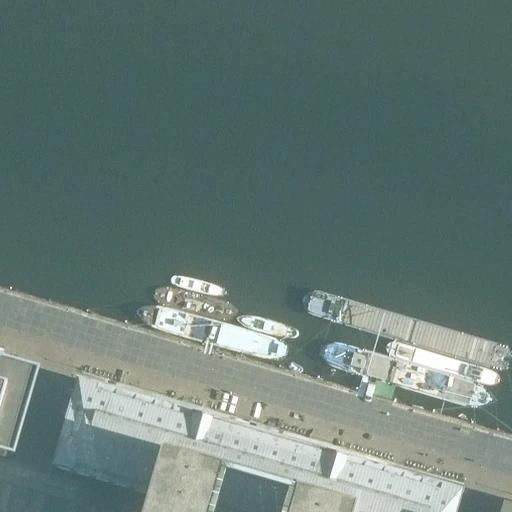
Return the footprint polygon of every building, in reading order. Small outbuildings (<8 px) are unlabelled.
[(387,324),(394,330),(400,335),(407,338),(419,344),(433,350),(449,356),(467,362),(496,370),(511,374),(511,348),(504,345),(475,336),(456,331),(440,328),(425,325),(411,323),(404,322),(396,323),(387,324)] [(368,342),(360,344),(365,351),(372,356),(386,364),(411,374),(429,380),(448,386),(456,388),(479,393),(506,397),(511,395),(511,384),(510,383),(486,370),(464,362),(456,359),(437,354),(419,348),(393,343),(376,341),(368,342)] [(0,452),(13,456),(38,370),(0,359),(0,452)] [(491,422),(490,420),(495,397),(479,393),(456,388),(448,386),(382,371),(353,374),(378,391),(491,422)] [(455,511),(461,492),(269,435),(77,380),(52,467),(148,495),(145,506),(142,511),(455,511)]
